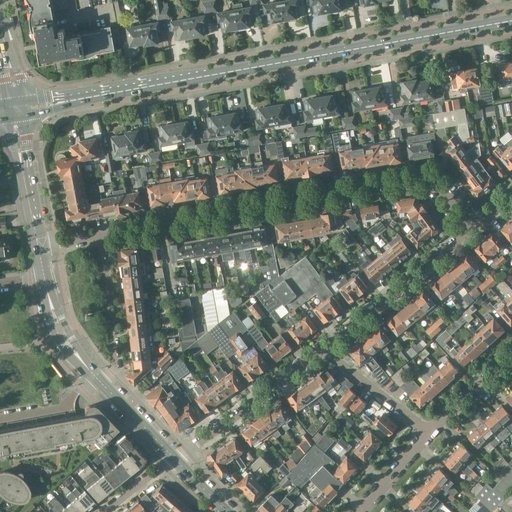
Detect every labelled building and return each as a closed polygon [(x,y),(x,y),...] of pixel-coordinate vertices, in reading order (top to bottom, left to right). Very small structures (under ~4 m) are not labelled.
[(28,0),(30,3),(29,3),(30,6),(32,6),(32,9),(30,9),(31,12),(32,18),(30,18),(30,19),(30,20),(30,21),(30,22),(30,23),(30,24),(30,25),(30,26),(30,27),(31,28),(31,29),(32,30),(32,31),(32,32),(33,33),(35,32),(36,38),(36,41),(37,41),(38,45),(42,44),(43,49),(41,49),(38,50),(40,60),(41,63),(44,63),(55,61),(54,58),(54,57),(59,56),(59,60),(68,58),(68,59),(71,58),(77,57),(77,59),(78,59),(79,60),(80,59),(81,59),(82,59),(83,59),(84,59),(85,59),(86,59),(87,58),(88,58),(89,58),(90,58),(91,57),(92,57),(92,54),(97,53),(97,54),(100,53),(100,52),(107,50),(107,52),(115,51),(114,44),(120,43),(118,29),(111,30),(111,27),(101,28),(101,32),(87,34),(65,38),(65,35),(64,29),(59,30),(61,36),(57,36),(54,22),(51,6),(51,3),(50,0),(28,0)] [(122,0),(113,0),(119,25),(127,24),(122,0)] [(160,0),(155,0),(158,21),(165,19),(162,4),(161,4),(160,0)] [(214,0),(208,0),(209,1),(211,13),(216,12),(214,0)] [(297,0),(292,0),(281,2),(285,22),(292,20),(291,19),(298,18),(296,8),(299,7),(297,0)] [(328,0),(310,0),(311,5),(313,4),(315,15),(323,13),(323,15),(331,13),(328,0)] [(328,0),(331,13),(338,12),(337,11),(346,9),(343,0),(328,0)] [(209,1),(203,2),(205,14),(211,13),(209,1)] [(281,2),(264,5),(266,13),(268,12),(270,23),(277,22),(277,23),(285,22),(281,2)] [(167,3),(162,4),(165,19),(171,18),(169,7),(168,8),(167,3)] [(241,3),(233,5),(234,10),(238,30),(245,29),(245,27),(253,26),(251,16),(254,15),(252,7),(243,9),(241,3)] [(234,10),(217,13),(219,21),(221,21),(223,31),(231,30),(231,31),(238,30),(234,10)] [(205,16),(188,19),(192,39),(199,37),(198,36),(206,35),(204,24),(206,24),(205,16)] [(188,19),(171,22),(172,30),(174,29),(177,40),(184,39),(184,40),(192,39),(188,19)] [(159,23),(141,26),(145,45),(145,46),(146,45),(147,47),(152,46),(153,44),(161,43),(161,42),(160,42),(158,31),(160,30),(159,23)] [(133,25),(127,26),(131,46),(137,45),(138,46),(145,45),(141,26),(134,27),(133,25)] [(498,64),(499,72),(498,72),(500,81),(511,78),(511,73),(510,63),(506,64),(504,63),(498,64)] [(469,71),(464,72),(467,88),(477,87),(478,95),(476,95),(478,105),(494,103),(490,83),(480,85),(478,76),(481,75),(479,68),(470,69),(469,71)] [(450,75),(453,91),(458,90),(459,93),(467,91),(467,88),(464,72),(464,70),(462,70),(462,71),(458,72),(457,73),(456,73),(456,74),(450,75)] [(401,104),(420,101),(417,81),(416,81),(415,81),(413,80),(410,81),(409,82),(400,84),(402,96),(399,96),(401,104)] [(427,102),(435,100),(432,80),(424,82),(423,80),(417,81),(420,101),(427,100),(427,102)] [(371,107),(376,107),(389,104),(387,96),(385,96),(383,86),(375,88),(375,86),(368,88),(371,107)] [(354,111),(371,107),(368,88),(360,89),(361,91),(353,92),(354,102),(352,103),(354,111)] [(326,95),(319,97),(323,116),(341,113),(339,105),(337,105),(335,95),(327,97),(326,95)] [(313,118),(323,116),(319,97),(312,98),(312,99),(304,101),(306,111),(303,112),(305,120),(306,119),(306,122),(313,121),(313,118)] [(445,101),(447,111),(460,109),(458,99),(451,100),(445,101)] [(437,102),(439,113),(447,111),(445,101),(444,101),(437,102)] [(271,105),(274,126),(275,130),(292,127),(290,114),(287,115),(286,104),(279,105),(279,104),(271,105)] [(267,128),(274,126),(271,105),(264,107),(264,108),(256,110),(257,120),(255,120),(257,129),(267,128)] [(453,160),(454,162),(466,153),(459,144),(470,142),(469,136),(465,108),(460,109),(447,111),(439,113),(432,114),(434,122),(435,128),(437,137),(446,135),(445,126),(457,124),(459,135),(454,138),(453,136),(447,141),(450,145),(449,147),(449,149),(448,150),(448,151),(447,152),(450,155),(448,156),(452,161),(453,160)] [(401,113),(400,109),(397,109),(399,120),(407,118),(406,112),(401,113)] [(230,113),(223,114),(226,134),(244,131),(243,123),(241,123),(239,113),(230,114),(230,113)] [(217,136),(226,134),(223,114),(215,115),(216,117),(207,118),(209,129),(208,129),(209,131),(203,132),(205,140),(217,138),(217,136)] [(426,123),(434,122),(432,114),(425,115),(426,123)] [(416,124),(415,117),(399,120),(400,127),(416,124)] [(182,123),(182,122),(174,123),(178,143),(187,141),(188,146),(197,144),(196,139),(195,131),(192,132),(190,122),(182,123)] [(160,146),(178,143),(174,123),(167,124),(167,126),(159,127),(161,138),(158,138),(160,146)] [(317,127),(307,128),(306,125),(300,126),(302,137),(309,136),(318,135),(317,127)] [(302,137),(300,126),(295,127),(296,133),(292,134),(293,139),(302,137)] [(126,133),(126,134),(129,153),(148,150),(146,142),(143,143),(142,137),(140,131),(142,131),(142,130),(134,132),(132,131),(128,132),(127,133),(126,133)] [(348,131),(332,134),(334,147),(340,148),(343,169),(349,168),(350,169),(352,168),(353,167),(354,167),(351,150),(348,131)] [(434,132),(418,135),(422,158),(423,158),(424,159),(429,158),(429,157),(430,157),(430,156),(434,155),(431,139),(436,139),(434,132)] [(119,137),(112,138),(115,151),(111,152),(112,159),(116,158),(116,160),(123,159),(122,154),(129,153),(126,134),(119,135),(119,137)] [(262,134),(251,136),(253,146),(264,144),(262,134)] [(422,158),(418,135),(406,137),(407,143),(410,159),(414,159),(415,160),(416,159),(416,161),(422,160),(422,158)] [(81,141),(80,141),(81,146),(84,160),(91,159),(92,163),(100,162),(96,138),(89,139),(89,141),(81,142),(81,141)] [(375,143),(378,164),(390,162),(387,145),(386,141),(375,143)] [(277,155),(278,160),(283,159),(283,162),(286,179),(290,178),(292,179),(295,179),(296,177),(298,177),(295,160),(289,161),(288,157),(284,157),(281,142),(276,143),(277,148),(276,149),(277,154),(277,155)] [(277,155),(277,154),(276,149),(277,148),(276,143),(266,144),(267,151),(270,150),(271,156),(277,155)] [(367,166),(376,165),(378,164),(375,143),(363,145),(364,148),(367,164),(367,166)] [(399,143),(387,145),(390,162),(390,164),(393,163),(395,164),(398,164),(399,162),(402,162),(399,143)] [(199,156),(205,155),(203,144),(197,146),(199,156)] [(494,150),(496,153),(510,170),(511,168),(511,154),(504,145),(499,148),(498,147),(494,150)] [(75,148),(73,148),(75,157),(67,159),(67,158),(66,159),(66,158),(66,157),(65,156),(64,155),(63,155),(62,154),(61,154),(60,155),(59,155),(58,156),(57,157),(57,158),(57,159),(57,160),(60,174),(59,174),(60,177),(60,176),(61,179),(65,178),(64,176),(82,173),(80,161),(84,160),(81,146),(80,147),(80,148),(75,149),(75,148)] [(325,155),(324,148),(317,150),(318,156),(321,173),(323,172),(325,173),(328,173),(329,171),(333,170),(330,154),(325,155)] [(351,150),(354,167),(357,166),(358,167),(360,167),(361,165),(367,164),(364,148),(351,150)] [(470,150),(466,153),(454,162),(456,164),(455,165),(459,170),(460,169),(461,170),(477,159),(470,150)] [(107,164),(108,173),(109,173),(115,172),(112,159),(111,152),(105,153),(107,164)] [(155,153),(156,164),(163,163),(160,152),(155,153)] [(294,155),(295,160),(298,177),(302,176),(302,177),(310,175),(307,158),(301,159),(300,154),(294,155)] [(321,173),(318,156),(307,158),(310,175),(318,174),(318,173),(321,173)] [(467,178),(468,179),(485,166),(478,157),(477,159),(461,170),(463,173),(462,174),(465,179),(467,178)] [(100,165),(102,175),(108,173),(107,164),(100,165)] [(234,172),(232,164),(228,165),(230,175),(232,191),(244,189),(240,170),(234,172)] [(272,183),(273,181),(278,180),(275,164),(264,166),(267,182),(269,182),(270,183),(272,183)] [(144,166),(139,167),(141,178),(143,185),(148,184),(144,166)] [(240,168),(240,170),(244,189),(255,187),(255,184),(252,168),(252,166),(240,168)] [(264,166),(252,168),(255,184),(260,184),(262,185),(264,184),(265,183),(267,182),(264,166)] [(468,183),(473,189),(491,175),(485,166),(468,179),(470,182),(468,183)] [(507,175),(501,168),(498,170),(497,172),(502,179),(507,175)] [(64,176),(65,178),(66,183),(64,183),(65,189),(67,189),(84,186),(82,173),(64,176)] [(109,173),(108,173),(102,175),(103,183),(111,181),(109,173)] [(471,190),(476,196),(478,196),(479,197),(498,183),(494,179),(497,176),(495,173),(492,175),(491,175),(473,189),(471,190)] [(232,191),(230,175),(217,177),(221,195),(224,195),(225,196),(228,195),(230,193),(233,193),(232,191)] [(198,197),(195,179),(195,176),(183,178),(186,199),(198,197)] [(207,177),(195,179),(198,197),(198,199),(201,198),(203,199),(206,199),(207,197),(210,197),(207,177)] [(183,178),(176,179),(176,182),(171,183),(174,199),(175,201),(179,200),(181,201),(184,201),(185,199),(186,199),(183,178)] [(164,203),(163,201),(160,185),(153,186),(153,183),(148,184),(148,187),(152,206),(155,205),(157,206),(159,206),(161,204),(164,203)] [(171,183),(160,185),(163,201),(174,199),(171,183)] [(67,189),(67,190),(68,196),(66,197),(68,203),(69,203),(70,203),(87,200),(84,186),(67,189)] [(132,193),(126,195),(129,211),(130,211),(131,212),(134,211),(135,210),(142,209),(138,189),(132,191),(132,193)] [(126,195),(114,197),(117,213),(118,217),(128,215),(127,211),(129,211),(126,195)] [(103,203),(98,203),(101,216),(110,215),(112,216),(115,215),(115,214),(117,213),(114,197),(102,199),(103,203)] [(405,211),(407,213),(420,203),(415,197),(397,201),(392,202),(393,209),(398,208),(399,212),(405,211)] [(70,203),(73,218),(73,220),(74,221),(75,222),(76,222),(77,222),(78,222),(79,222),(80,221),(81,220),(82,219),(82,218),(82,217),(93,214),(94,218),(101,216),(98,203),(89,205),(88,200),(87,200),(70,203)] [(414,223),(427,213),(428,212),(420,203),(407,213),(414,223)] [(376,204),(360,207),(362,218),(363,223),(371,222),(372,225),(372,226),(380,220),(383,219),(385,219),(384,215),(383,211),(383,210),(379,211),(378,204),(376,204)] [(341,216),(352,214),(351,210),(340,212),(340,211),(329,213),(327,212),(323,212),(322,214),(321,214),(322,217),(323,217),(325,230),(331,229),(330,225),(331,225),(331,224),(336,223),(337,227),(339,230),(344,226),(342,222),(341,216)] [(439,229),(427,213),(414,223),(414,224),(417,222),(421,228),(417,230),(419,233),(422,231),(427,237),(431,234),(432,236),(439,229)] [(325,233),(325,230),(323,217),(322,217),(317,218),(315,217),(313,217),(313,219),(311,219),(314,235),(325,233)] [(305,220),(299,221),(302,237),(314,235),(311,219),(310,219),(308,218),(306,219),(305,220)] [(373,225),(380,233),(386,228),(380,220),(373,225)] [(291,239),(302,237),(299,221),(293,222),(292,221),(290,221),(289,223),(288,223),(291,239)] [(291,239),(288,223),(286,223),(285,222),(283,223),(282,224),(276,225),(279,242),(291,239)] [(511,226),(508,222),(507,223),(508,223),(502,228),(501,229),(509,240),(511,242),(511,243),(511,226)] [(252,227),(253,230),(256,247),(262,246),(263,251),(265,251),(268,265),(260,266),(262,280),(264,287),(268,284),(279,276),(274,247),(268,248),(264,228),(265,228),(264,227),(262,227),(262,225),(252,227)] [(367,230),(376,236),(380,233),(373,225),(367,230)] [(351,235),(344,226),(341,229),(347,238),(351,235)] [(407,235),(417,248),(425,241),(424,240),(427,237),(422,231),(419,233),(417,230),(415,228),(407,235)] [(256,247),(253,230),(242,232),(245,249),(246,254),(247,264),(252,263),(249,248),(256,247)] [(242,232),(230,234),(234,251),(240,250),(241,255),(246,254),(245,249),(242,232)] [(504,246),(493,233),(492,235),(491,234),(488,236),(488,238),(487,239),(484,242),(494,254),(504,246)] [(220,254),(222,253),(224,263),(228,262),(226,253),(234,251),(230,234),(217,236),(220,254)] [(217,236),(204,239),(207,256),(220,254),(217,236)] [(7,239),(0,240),(0,261),(9,260),(8,250),(9,250),(7,239)] [(204,239),(192,241),(197,267),(201,267),(199,258),(207,256),(204,239)] [(401,240),(392,247),(402,260),(403,259),(405,258),(407,257),(407,255),(411,252),(401,240)] [(197,267),(192,241),(180,243),(184,260),(191,259),(192,268),(197,267)] [(476,248),(475,248),(474,249),(485,262),(490,258),(499,267),(502,264),(498,259),(494,254),(484,242),(481,245),(481,244),(479,245),(478,245),(476,247),(476,248)] [(173,266),(174,272),(179,271),(178,266),(184,265),(184,260),(180,243),(169,245),(173,266)] [(295,261),(306,252),(304,249),(304,248),(304,247),(293,256),(295,261)] [(392,247),(383,255),(393,268),(399,264),(398,263),(402,260),(392,247)] [(120,266),(121,265),(139,263),(138,253),(144,252),(144,248),(122,251),(122,252),(118,252),(120,266)] [(383,275),(373,262),(368,256),(364,251),(362,249),(359,251),(359,254),(365,261),(361,265),(365,270),(375,282),(378,279),(381,279),(382,277),(383,275)] [(349,269),(355,264),(345,250),(339,254),(349,269)] [(462,260),(459,263),(469,276),(479,268),(467,253),(461,259),(462,260)] [(312,288),(316,293),(323,302),(333,295),(336,292),(327,280),(308,255),(305,257),(281,274),(299,298),(312,288)] [(389,272),(393,268),(383,255),(373,262),(383,275),(388,271),(389,272)] [(498,259),(502,264),(506,261),(502,255),(498,259)] [(291,257),(284,260),(285,266),(291,264),(295,261),(293,256),(291,257)] [(283,257),(277,259),(280,268),(285,266),(284,260),(283,257)] [(144,262),(139,263),(121,265),(122,271),(124,271),(124,274),(123,276),(123,277),(145,274),(144,262)] [(454,267),(450,271),(460,283),(469,276),(459,263),(458,264),(456,264),(454,265),(454,267)] [(442,277),(441,278),(451,291),(460,283),(450,271),(445,275),(444,274),(442,276),(442,277)] [(163,272),(157,272),(154,273),(155,279),(159,278),(160,282),(165,281),(164,277),(163,272)] [(353,278),(348,282),(359,295),(368,288),(358,275),(355,273),(351,276),(353,278)] [(123,283),(124,289),(143,287),(142,279),(146,279),(145,274),(123,277),(123,278),(125,279),(125,282),(123,283)] [(282,303),(289,312),(290,313),(294,309),(302,303),(299,298),(281,274),(279,276),(268,284),(280,300),(282,303)] [(326,279),(331,285),(335,282),(330,276),(326,279)] [(485,294),(487,292),(497,283),(491,276),(478,286),(485,294)] [(339,280),(341,282),(336,286),(339,289),(339,290),(349,303),(359,295),(348,282),(344,277),(339,280)] [(441,299),(451,291),(441,278),(437,281),(436,279),(430,285),(441,299)] [(257,293),(264,287),(262,280),(255,282),(257,293)] [(500,283),(511,296),(511,290),(503,280),(500,283)] [(505,303),(511,311),(511,296),(500,283),(497,286),(506,297),(502,300),(505,303)] [(240,285),(242,295),(250,294),(248,284),(240,285)] [(255,294),(268,311),(269,312),(282,303),(280,300),(268,284),(264,287),(257,293),(255,294)] [(126,300),(126,301),(149,298),(148,293),(144,294),(143,287),(124,289),(125,295),(127,295),(127,298),(126,300)] [(475,287),(469,292),(474,298),(480,293),(475,287)] [(198,341),(208,332),(219,324),(230,314),(224,288),(190,293),(191,298),(178,301),(183,328),(185,337),(196,334),(198,341)] [(418,296),(415,299),(426,312),(436,304),(423,290),(417,295),(418,296)] [(245,303),(257,319),(268,311),(255,294),(245,303)] [(343,308),(333,295),(323,302),(334,317),(339,314),(338,312),(343,308)] [(150,298),(149,298),(126,301),(126,302),(128,304),(128,306),(126,307),(127,313),(150,310),(151,310),(150,298)] [(417,320),(426,312),(415,299),(414,300),(412,300),(411,301),(411,303),(406,307),(417,320)] [(324,323),(325,322),(328,320),(329,321),(334,317),(323,302),(313,310),(324,323)] [(490,302),(487,305),(492,311),(495,309),(493,306),(490,302)] [(495,309),(500,314),(511,325),(511,323),(511,311),(505,303),(500,307),(496,303),(493,306),(495,309)] [(398,314),(397,314),(408,328),(417,320),(406,307),(401,311),(400,311),(398,312),(398,314)] [(469,308),(467,310),(466,310),(461,315),(466,320),(468,322),(473,317),(471,314),(473,312),(469,308)] [(294,309),(290,313),(294,318),(298,315),(294,309)] [(129,323),(129,325),(151,322),(150,310),(127,313),(128,319),(130,319),(130,322),(129,323)] [(267,368),(268,367),(258,353),(253,346),(249,349),(237,333),(240,330),(243,333),(247,329),(241,322),(234,311),(230,314),(219,324),(238,351),(241,349),(248,360),(259,374),(263,371),(264,372),(268,369),(267,368)] [(304,339),(308,336),(298,323),(294,318),(290,313),(289,312),(284,316),(293,326),(288,330),(298,344),(299,343),(300,343),(303,341),(304,339)] [(398,336),(408,328),(397,314),(393,317),(392,316),(386,321),(398,336)] [(307,315),(298,323),(308,336),(312,333),(314,333),(317,331),(317,329),(318,329),(307,315)] [(466,320),(461,315),(456,319),(457,320),(454,323),(458,327),(466,320)] [(247,329),(255,339),(262,349),(265,347),(277,362),(279,360),(280,360),(282,358),(283,357),(284,356),(273,340),(269,344),(248,317),(241,322),(247,329)] [(171,328),(173,327),(172,319),(163,320),(164,325),(170,324),(171,328)] [(490,323),(486,326),(491,331),(492,330),(498,337),(505,331),(494,319),(490,323)] [(152,322),(151,322),(129,325),(129,326),(131,327),(131,330),(129,330),(130,337),(154,334),(152,322)] [(458,327),(454,323),(447,331),(450,335),(458,327)] [(208,332),(218,345),(222,351),(228,358),(232,364),(241,358),(245,363),(239,367),(249,381),(250,381),(251,382),(255,379),(254,377),(259,374),(248,360),(241,349),(238,351),(219,324),(208,332)] [(431,338),(440,330),(436,325),(427,333),(431,338)] [(497,338),(498,337),(492,330),(491,331),(486,326),(477,334),(489,346),(489,345),(493,341),(494,342),(497,339),(497,338)] [(389,349),(384,344),(390,339),(380,327),(379,327),(377,327),(375,329),(375,331),(371,334),(381,347),(385,352),(389,349)] [(183,328),(179,328),(182,346),(175,353),(178,357),(182,353),(187,349),(191,346),(193,345),(197,341),(198,341),(196,334),(185,337),(183,328)] [(470,340),(469,341),(480,353),(483,350),(485,350),(487,348),(487,347),(489,346),(477,334),(473,329),(466,336),(470,340)] [(450,335),(447,331),(446,330),(435,339),(452,357),(454,356),(464,366),(471,360),(466,355),(467,354),(462,348),(459,345),(455,349),(454,348),(452,350),(446,343),(452,337),(450,335)] [(208,332),(198,341),(197,341),(199,345),(202,349),(206,354),(218,345),(208,332)] [(132,348),(132,349),(155,346),(154,334),(130,337),(131,344),(133,343),(133,346),(132,348)] [(284,356),(286,354),(287,354),(290,353),(290,351),(293,349),(287,342),(281,334),(273,340),(284,356)] [(361,342),(371,355),(372,356),(372,355),(371,354),(381,347),(371,334),(366,338),(364,338),(362,339),(362,341),(361,342)] [(423,347),(423,348),(427,344),(423,339),(419,342),(423,347)] [(191,346),(187,349),(193,357),(202,349),(199,345),(197,341),(193,345),(191,346)] [(476,356),(480,353),(469,341),(462,348),(467,354),(466,355),(471,360),(472,361),(473,360),(474,360),(477,358),(476,356)] [(371,355),(361,342),(360,342),(358,344),(358,343),(351,348),(352,349),(350,350),(353,354),(353,355),(357,361),(358,361),(360,364),(363,361),(371,355)] [(412,358),(423,347),(419,342),(417,344),(415,343),(406,351),(412,358)] [(156,350),(155,346),(132,349),(132,350),(134,351),(134,354),(132,354),(133,363),(152,360),(152,358),(151,351),(156,350)] [(398,353),(406,362),(411,358),(403,349),(398,353)] [(142,392),(144,391),(153,382),(162,372),(165,375),(171,370),(168,367),(178,357),(175,353),(172,355),(169,352),(163,357),(152,358),(152,360),(133,363),(132,365),(132,372),(133,372),(127,377),(136,386),(144,380),(142,377),(145,374),(148,378),(138,388),(142,392)] [(376,361),(372,356),(371,355),(363,361),(378,379),(376,381),(381,385),(389,378),(376,361)] [(168,367),(171,370),(178,380),(189,372),(178,357),(168,367)] [(444,365),(438,369),(449,381),(450,380),(452,380),(454,378),(454,376),(459,372),(446,358),(441,362),(444,365)] [(242,386),(243,385),(233,371),(228,375),(226,371),(225,372),(218,363),(215,366),(234,392),(238,389),(239,390),(243,387),(242,386)] [(219,381),(214,384),(225,399),(225,398),(227,399),(229,397),(229,395),(234,392),(215,366),(214,364),(210,368),(219,381)] [(407,364),(402,368),(406,373),(411,369),(407,364)] [(391,368),(385,372),(389,378),(395,373),(391,368)] [(406,373),(402,368),(391,377),(400,386),(405,382),(415,392),(410,397),(417,405),(420,408),(427,402),(427,401),(430,399),(419,387),(406,373)] [(448,382),(449,381),(438,369),(430,377),(430,376),(428,377),(429,378),(439,390),(444,386),(446,386),(448,384),(448,382)] [(317,376),(316,377),(326,390),(328,393),(335,388),(337,389),(340,386),(331,373),(330,374),(327,371),(325,373),(323,371),(321,373),(321,372),(317,375),(317,376)] [(147,397),(147,398),(154,408),(155,408),(155,409),(158,407),(175,395),(181,390),(178,385),(173,379),(169,373),(160,379),(163,383),(147,395),(147,396),(146,396),(147,397)] [(425,381),(419,387),(430,399),(431,397),(433,398),(435,396),(435,394),(439,390),(429,378),(428,377),(424,373),(420,376),(425,381)] [(320,394),(326,390),(316,377),(315,378),(314,378),(312,379),(312,381),(307,384),(319,400),(327,411),(331,408),(320,394)] [(350,389),(354,384),(343,377),(339,380),(343,385),(337,392),(342,396),(338,400),(339,401),(336,403),(338,406),(334,409),(335,409),(334,410),(340,415),(348,405),(357,395),(350,389)] [(225,399),(214,384),(209,388),(205,382),(203,383),(200,378),(196,380),(204,391),(215,406),(219,403),(220,404),(224,401),(224,400),(225,399)] [(211,409),(215,406),(204,391),(196,380),(200,386),(196,389),(200,395),(194,398),(205,413),(207,412),(208,413),(211,411),(211,409)] [(298,390),(297,391),(309,407),(319,400),(307,384),(303,387),(302,386),(298,390)] [(158,409),(163,416),(177,406),(174,401),(184,394),(183,393),(181,390),(175,395),(158,407),(159,408),(158,409)] [(170,423),(171,425),(187,413),(183,407),(189,403),(192,401),(185,391),(183,393),(184,394),(174,401),(177,406),(163,416),(169,424),(170,423)] [(296,391),(287,398),(297,412),(303,408),(305,411),(309,407),(297,391),(296,391)] [(348,405),(358,414),(366,404),(357,395),(348,405)] [(200,417),(189,403),(183,407),(187,413),(171,425),(175,431),(176,431),(179,431),(179,432),(194,421),(196,422),(198,420),(198,418),(200,417)] [(290,428),(285,421),(291,417),(281,404),(280,405),(279,404),(275,407),(276,408),(271,411),(281,425),(286,431),(290,428)] [(75,410),(74,410),(0,423),(0,459),(83,444),(91,452),(99,447),(118,430),(97,408),(96,407),(95,406),(94,406),(93,406),(92,406),(91,406),(90,406),(89,406),(88,406),(87,407),(86,408),(85,409),(85,410),(84,411),(84,412),(84,413),(84,414),(76,416),(75,410)] [(493,415),(507,430),(510,432),(511,430),(511,425),(511,426),(511,425),(511,417),(502,406),(500,408),(499,408),(497,410),(496,412),(493,415)] [(260,418),(271,432),(276,438),(281,434),(276,428),(281,425),(271,411),(270,410),(260,418)] [(347,419),(341,414),(337,419),(342,424),(347,419)] [(377,431),(378,429),(380,430),(381,429),(387,434),(390,431),(391,433),(397,427),(384,415),(383,416),(379,420),(377,419),(374,422),(367,416),(365,414),(362,417),(366,421),(373,427),(377,431)] [(487,421),(485,422),(495,432),(498,429),(503,434),(507,430),(493,415),(491,417),(489,417),(487,419),(487,421)] [(251,426),(261,439),(271,432),(260,418),(251,425),(251,426)] [(480,427),(477,430),(491,445),(493,447),(501,439),(495,432),(485,422),(484,423),(483,423),(480,425),(480,427)] [(313,435),(318,429),(312,424),(307,430),(313,435)] [(252,446),(261,439),(251,426),(247,429),(245,429),(243,430),(243,432),(242,433),(252,446)] [(491,445),(477,430),(474,432),(473,432),(470,435),(470,436),(468,437),(479,448),(482,445),(486,449),(491,445)] [(383,442),(376,436),(370,431),(361,441),(374,452),(383,442)] [(301,436),(303,439),(309,447),(314,443),(306,432),(301,436)] [(325,433),(322,436),(315,444),(316,445),(324,452),(334,440),(325,433)] [(124,436),(117,442),(139,468),(140,468),(145,464),(146,463),(145,463),(146,460),(145,459),(141,454),(140,453),(124,436)] [(337,443),(348,451),(352,446),(341,437),(337,443)] [(230,441),(225,445),(234,459),(239,466),(243,470),(247,467),(239,456),(245,451),(235,438),(234,439),(233,438),(230,441)] [(353,450),(366,461),(374,452),(361,441),(353,450)] [(123,460),(120,463),(130,475),(139,468),(117,442),(108,450),(112,454),(116,451),(123,460)] [(462,444),(460,446),(459,446),(457,449),(457,450),(454,454),(471,469),(475,464),(469,458),(472,453),(462,444)] [(234,459),(225,445),(220,448),(219,448),(217,449),(216,451),(226,465),(234,459)] [(332,474),(329,471),(336,463),(324,452),(316,445),(298,466),(287,477),(291,481),(296,485),(300,489),(310,479),(318,486),(331,499),(339,492),(338,491),(343,486),(338,481),(339,480),(332,474)] [(295,463),(303,454),(298,448),(289,455),(295,463)] [(105,453),(103,451),(95,459),(99,463),(102,460),(107,465),(122,482),(130,475),(120,463),(117,465),(105,453)] [(217,470),(222,477),(231,486),(237,480),(232,475),(230,473),(226,465),(216,451),(215,452),(214,451),(208,456),(207,460),(212,467),(212,466),(216,471),(217,470)] [(265,473),(271,467),(274,465),(263,454),(252,465),(256,470),(261,465),(263,467),(261,468),(265,473)] [(341,458),(344,461),(340,465),(352,476),(359,468),(347,457),(344,454),(341,458)] [(480,477),(471,469),(454,454),(450,458),(449,458),(447,460),(447,461),(445,463),(456,472),(459,469),(468,477),(470,474),(477,481),(480,477)] [(497,468),(505,460),(502,456),(494,465),(497,468)] [(289,473),(298,466),(291,458),(286,462),(284,460),(280,463),(282,465),(289,473)] [(85,468),(83,470),(88,476),(95,471),(88,465),(86,462),(82,466),(85,468)] [(339,466),(336,463),(329,471),(332,474),(339,480),(338,481),(343,486),(348,481),(350,480),(351,478),(352,476),(340,465),(339,466)] [(511,467),(510,465),(508,463),(500,471),(504,475),(511,481),(511,467)] [(100,472),(104,476),(114,488),(122,482),(107,465),(100,472)] [(274,465),(271,467),(277,473),(280,471),(274,465)] [(279,468),(285,476),(289,473),(282,465),(279,468)] [(453,496),(457,491),(450,485),(454,482),(439,469),(432,478),(448,492),(451,494),(453,496)] [(88,476),(83,470),(79,474),(84,480),(88,476)] [(236,486),(245,494),(258,482),(253,477),(255,475),(251,471),(236,486)] [(5,472),(3,472),(1,472),(0,472),(0,494),(1,496),(4,497),(6,499),(8,500),(10,501),(12,501),(15,502),(18,502),(20,502),(21,502),(22,502),(24,501),(25,500),(26,500),(26,499),(27,498),(28,497),(28,496),(28,495),(28,494),(29,493),(28,492),(28,490),(28,489),(27,488),(27,487),(26,485),(24,483),(22,481),(20,479),(22,477),(22,476),(22,474),(22,473),(20,472),(19,472),(17,472),(16,473),(15,475),(14,474),(12,474),(9,473),(7,472),(5,472)] [(94,472),(90,476),(106,495),(114,488),(104,476),(101,479),(94,472)] [(498,505),(504,498),(506,496),(504,495),(511,488),(511,481),(504,475),(492,488),(486,483),(475,495),(481,500),(493,511),(498,505)] [(97,502),(106,495),(90,476),(84,480),(87,483),(83,486),(86,489),(97,502)] [(284,488),(291,481),(287,477),(286,476),(279,483),(284,488)] [(425,485),(424,487),(434,496),(438,492),(444,497),(448,492),(432,478),(428,481),(427,482),(426,483),(425,485)] [(266,490),(258,482),(245,494),(254,503),(266,490)] [(470,491),(475,495),(483,487),(478,483),(470,491)] [(152,496),(158,501),(160,503),(170,492),(161,485),(152,496)] [(279,503),(270,511),(285,511),(294,503),(290,500),(300,489),(296,485),(286,496),(279,503)] [(65,486),(62,490),(66,494),(68,492),(70,491),(67,487),(65,486)] [(311,499),(316,504),(318,502),(323,507),(325,505),(328,504),(329,503),(330,500),(331,499),(318,486),(310,493),(313,497),(311,499)] [(431,500),(434,496),(424,487),(422,488),(421,489),(420,490),(420,491),(416,495),(435,511),(443,511),(440,509),(441,509),(431,500)] [(71,493),(87,511),(95,504),(84,491),(81,494),(76,489),(71,493)] [(162,510),(164,511),(166,511),(168,510),(177,499),(170,492),(160,503),(164,507),(162,510)] [(511,511),(511,493),(510,492),(506,496),(504,498),(498,505),(505,510),(507,511),(511,511)] [(68,505),(74,511),(85,511),(87,511),(71,493),(66,497),(71,502),(68,505)] [(294,501),(298,504),(305,496),(302,493),(294,501)] [(151,511),(158,506),(160,503),(158,501),(157,503),(154,507),(152,504),(153,503),(149,499),(146,495),(140,499),(150,511),(151,511)] [(408,504),(413,508),(417,511),(435,511),(416,495),(408,504)] [(270,511),(279,503),(271,496),(258,509),(261,511),(260,511),(270,511)] [(305,496),(298,504),(293,510),(295,511),(302,511),(312,502),(305,496)] [(65,508),(54,497),(50,501),(59,511),(74,511),(68,505),(65,508)] [(180,511),(186,506),(177,499),(168,510),(170,511),(180,511)] [(481,507),(476,511),(491,511),(493,511),(481,500),(477,504),(481,507)] [(51,511),(59,511),(50,501),(48,503),(52,509),(50,510),(51,511)] [(129,509),(132,511),(145,511),(137,502),(129,509)]
